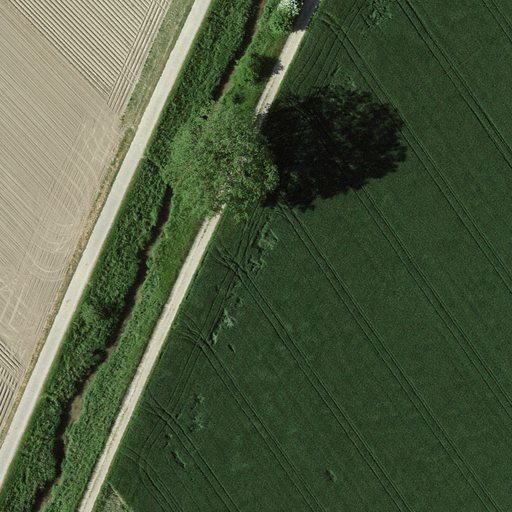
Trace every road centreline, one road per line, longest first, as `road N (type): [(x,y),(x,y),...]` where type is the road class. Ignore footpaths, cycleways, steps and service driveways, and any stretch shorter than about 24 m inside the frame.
road 1 (track): [(311,0),(83,511)]
road 2 (track): [(202,0),(0,467)]
